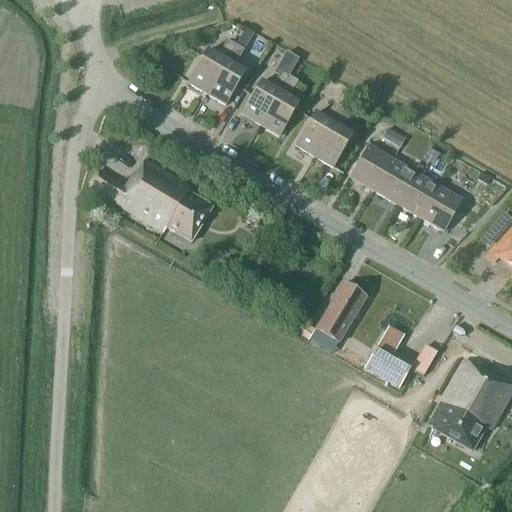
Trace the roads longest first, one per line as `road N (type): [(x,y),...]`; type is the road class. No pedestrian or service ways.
road 1 (unclassified): [(511,330),(93,86)]
road 2 (unclassified): [(60,511),(70,176),(93,86)]
